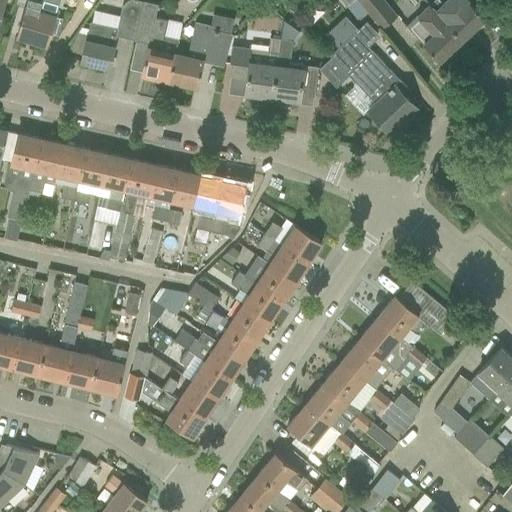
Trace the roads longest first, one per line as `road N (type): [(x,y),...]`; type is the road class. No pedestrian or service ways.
road 1 (residential): [(390,200),(263,148),(0,92)]
road 2 (residential): [(195,493),(390,200)]
road 3 (residential): [(195,493),(112,435),(0,401)]
road 4 (residential): [(390,200),(419,159),(511,69)]
road 5 (residential): [(511,312),(390,200)]
